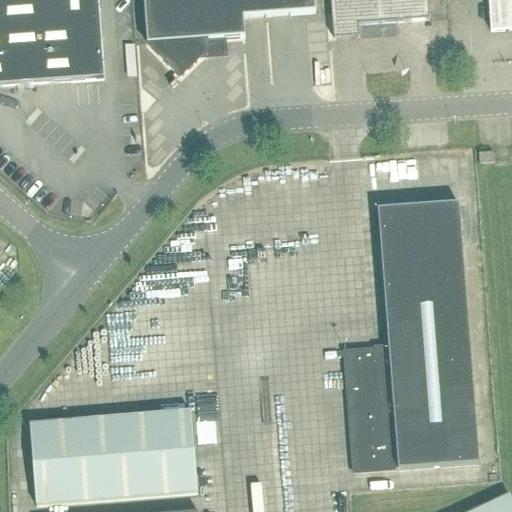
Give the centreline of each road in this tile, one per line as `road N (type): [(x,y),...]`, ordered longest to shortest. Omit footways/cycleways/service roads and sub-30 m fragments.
road 1 (unclassified): [(86,278),(183,164),(236,128),(511,105)]
road 2 (unknown): [(344,117),(330,301),(288,368),(242,390),(240,511)]
road 3 (unclassified): [(0,380),(86,278)]
